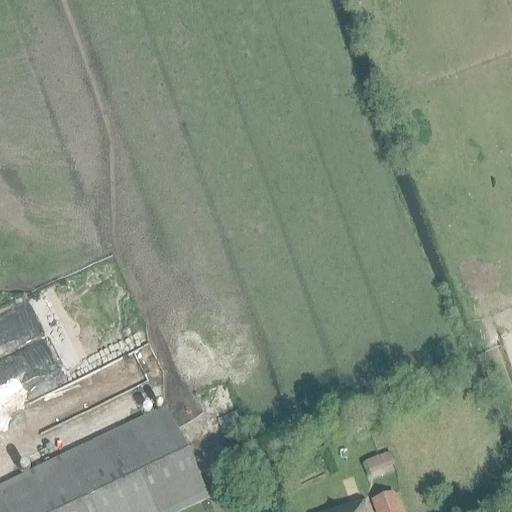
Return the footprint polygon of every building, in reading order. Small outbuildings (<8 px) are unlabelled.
[(81,311),(79,311),(78,325),(91,326),(91,334),(114,335),(115,301),(82,300),(81,311)] [(17,392),(61,370),(47,340),(2,361),(17,392)] [(179,511),(206,499),(163,410),(0,486),(0,511),(179,511)] [(388,453),(377,457),(383,470),(394,466),(388,453)] [(370,501),(373,511),(399,511),(392,493),(370,501)]
